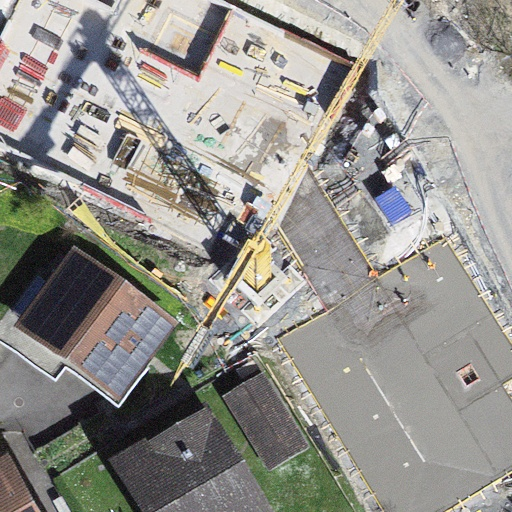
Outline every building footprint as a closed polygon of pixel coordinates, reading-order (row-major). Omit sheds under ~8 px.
[(353,67),(214,0),(21,0),(0,44),(0,142),(255,267),(353,67)] [(511,373),(511,349),(444,239),(275,343),(379,511),(442,511),(511,469),(511,410),(496,383),(511,373)] [(179,327),(73,249),(13,330),(122,407),(179,327)] [(266,374),(223,399),(269,473),(310,448),(266,374)] [(271,511),(210,410),(112,466),(140,511),(271,511)] [(49,511),(9,437),(0,441),(0,511),(49,511)]
